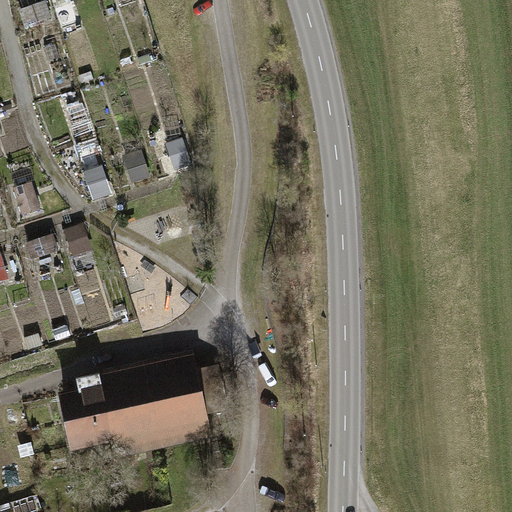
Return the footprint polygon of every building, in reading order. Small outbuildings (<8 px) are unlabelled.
[(39,0),(19,6),(24,24),(51,17),(45,0),(39,0)] [(165,140),(174,169),(191,163),(181,135),(165,140)] [(123,153),(132,181),(149,176),(141,148),(123,153)] [(82,170),(91,197),(109,191),(100,164),(82,170)] [(13,186),(22,213),(41,207),(32,179),(13,186)] [(62,227),(71,255),(91,248),(82,220),(62,227)] [(25,241),(31,259),(58,250),(52,232),(25,241)] [(0,278),(8,276),(0,250),(0,278)] [(101,386),(112,438),(115,453),(207,433),(202,413),(193,370),(193,366),(101,386)] [(193,370),(202,413),(223,409),(214,366),(193,370)] [(112,438),(101,386),(64,394),(75,446),(112,438)]
